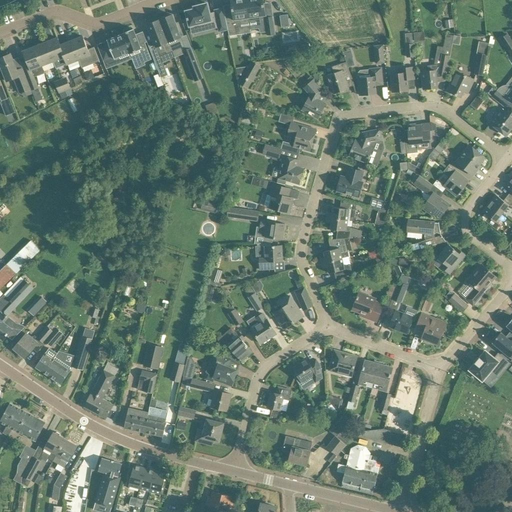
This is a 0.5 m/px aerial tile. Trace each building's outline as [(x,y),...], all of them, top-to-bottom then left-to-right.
[(246,0),(231,0),(232,6),(233,17),(226,18),(228,29),(229,36),(238,35),(237,31),(239,31),(239,27),(250,26),(250,30),(251,30),(250,22),(246,0)] [(263,0),(246,0),(250,22),(257,21),(260,32),(260,33),(267,32),(267,36),(276,35),(274,22),(273,16),(266,17),(264,4),(263,0)] [(188,11),(186,11),(187,18),(188,20),(190,26),(191,26),(200,24),(201,27),(217,23),(219,28),(219,31),(228,29),(226,18),(223,8),(215,10),(215,13),(210,14),(207,3),(194,7),(187,9),(188,11)] [(282,27),(289,26),(288,14),(280,15),(282,27)] [(160,20),(172,51),(183,47),(185,46),(181,38),(172,15),(160,20)] [(445,20),(446,28),(454,27),(453,19),(445,20)] [(167,53),(172,51),(160,20),(147,24),(153,39),(157,49),(151,51),(154,61),(158,69),(161,77),(167,75),(163,63),(156,47),(163,44),(167,53)] [(123,34),(130,53),(132,58),(134,62),(142,59),(144,62),(151,59),(144,42),(139,44),(133,29),(131,30),(130,28),(124,31),(124,32),(122,33),(122,34),(123,34)] [(425,31),(413,31),(413,41),(425,40),(425,31)] [(123,34),(122,34),(116,37),(115,35),(109,38),(109,39),(107,40),(111,50),(101,54),(106,68),(117,64),(115,58),(130,53),(123,34)] [(452,44),(454,36),(446,34),(444,47),(443,54),(442,54),(440,64),(434,65),(428,65),(428,71),(421,72),(422,79),(423,89),(438,88),(437,82),(446,81),(447,72),(449,62),(450,56),(452,44)] [(511,41),(507,34),(500,39),(511,56),(511,41)] [(100,61),(94,47),(88,50),(83,36),(71,41),(81,66),(82,68),(100,61)] [(58,38),(46,42),(53,61),(56,67),(56,68),(67,64),(64,57),(60,45),(58,38)] [(60,45),(64,57),(67,64),(70,71),(81,66),(71,41),(60,45)] [(46,42),(35,47),(42,65),(53,61),(46,42)] [(479,54),(475,74),(483,75),(483,74),(487,55),(489,45),(479,43),(477,53),(479,54)] [(384,62),(382,45),(375,46),(377,63),(384,62)] [(45,71),(42,65),(35,47),(23,51),(23,52),(24,52),(27,61),(21,63),(22,67),(26,76),(33,73),(34,77),(45,73),(45,71)] [(203,78),(192,48),(184,51),(183,51),(184,55),(194,81),(203,78)] [(31,89),(26,76),(22,67),(17,69),(13,60),(11,54),(8,55),(7,53),(0,55),(1,58),(0,58),(0,63),(7,81),(14,78),(20,93),(22,93),(31,89)] [(252,62),(251,61),(248,67),(239,83),(240,83),(240,82),(243,77),(251,81),(259,68),(251,64),(251,62),(252,62)] [(334,73),(326,75),(330,88),(332,87),(334,94),(348,89),(344,77),(351,75),(348,66),(346,62),(332,67),(334,73)] [(235,68),(239,83),(248,67),(235,68)] [(391,74),(392,82),(392,92),(408,90),(407,80),(414,79),(413,67),(399,68),(400,73),(391,74)] [(358,73),(358,78),(360,95),(376,94),(375,85),(383,84),(381,68),(370,69),(360,70),(358,73)] [(92,71),(84,74),(87,81),(95,78),(92,71)] [(469,91),(473,82),(474,79),(456,71),(447,91),(461,97),(465,89),(469,91)] [(33,73),(26,76),(31,89),(32,90),(38,87),(34,77),(33,73)] [(76,85),(83,82),(80,76),(73,79),(76,85)] [(310,95),(302,110),(309,114),(318,118),(326,104),(325,103),(324,103),(318,99),(319,98),(323,90),(317,82),(314,79),(311,76),(308,79),(311,82),(304,88),(310,95)] [(66,77),(61,80),(65,91),(71,89),(66,77)] [(59,94),(65,91),(61,80),(54,82),(59,94)] [(511,86),(510,86),(507,85),(506,85),(504,86),(501,87),(498,89),(497,90),(509,100),(511,98),(511,86)] [(506,136),(511,127),(511,101),(509,100),(497,90),(493,87),(488,94),(492,97),(492,98),(505,109),(504,111),(502,109),(490,123),(506,136)] [(67,97),(65,91),(59,94),(62,100),(68,98),(67,97)] [(471,104),(477,109),(485,100),(478,95),(471,104)] [(212,115),(216,113),(213,103),(206,106),(208,112),(212,115)] [(246,105),(244,114),(254,117),(257,108),(246,105)] [(306,126),(297,123),(291,122),(287,136),(296,138),(294,144),(283,141),(281,149),(290,151),(299,154),(301,149),(310,151),(314,136),(316,129),(306,126)] [(408,130),(405,130),(406,141),(407,154),(418,152),(417,149),(431,148),(430,141),(429,131),(426,131),(422,131),(421,125),(408,126),(408,130)] [(382,141),(382,139),(380,129),(362,133),(360,138),(361,139),(360,141),(359,144),(354,142),(349,156),(358,159),(368,163),(377,167),(377,166),(382,153),(374,149),(373,149),(374,146),(370,145),(371,143),(382,141)] [(255,138),(261,140),(263,133),(257,131),(255,138)] [(263,154),(279,158),(281,149),(266,144),(263,154)] [(464,151),(456,161),(474,175),(479,169),(477,168),(485,158),(472,147),(467,153),(464,151)] [(441,153),(435,148),(428,156),(435,161),(441,153)] [(299,160),(289,158),(284,156),(280,169),(277,178),(289,181),(299,184),(303,171),(303,168),(297,167),(299,160)] [(422,170),(424,165),(419,162),(417,166),(414,172),(417,174),(420,176),(422,170)] [(455,170),(448,165),(443,171),(450,177),(443,186),(449,190),(457,197),(464,187),(469,181),(466,178),(461,175),(455,170)] [(337,191),(346,194),(359,197),(363,182),(361,181),(364,172),(349,167),(346,177),(341,175),(337,191)] [(411,181),(414,184),(427,193),(433,185),(420,176),(417,174),(411,181)] [(252,185),(268,187),(269,179),(253,177),(252,185)] [(268,195),(265,205),(270,207),(270,208),(271,208),(279,210),(288,213),(291,203),(289,202),(290,197),(288,196),(290,189),(280,186),(274,184),(270,195),(268,195)] [(401,196),(399,194),(395,193),(393,201),(397,202),(399,202),(401,199),(401,196)] [(489,203),(502,213),(509,205),(511,207),(511,199),(507,196),(503,200),(496,194),(489,203)] [(450,204),(440,197),(438,200),(431,195),(422,208),(432,215),(434,212),(440,217),(446,209),(445,208),(448,205),(449,206),(450,204)] [(372,207),(383,208),(384,198),(373,197),(372,207)] [(221,203),(203,199),(201,210),(219,214),(221,203)] [(354,203),(351,202),(341,200),(340,208),(333,207),(332,213),(327,213),(327,217),(348,220),(354,221),(356,204),(354,203)] [(496,222),(502,213),(489,203),(482,211),(489,216),(485,221),(496,229),(499,225),(496,222)] [(227,216),(240,218),(258,220),(259,212),(229,208),(227,216)] [(348,220),(327,217),(326,222),(331,223),(330,229),(337,230),(336,239),(349,238),(361,238),(362,231),(351,228),(347,226),(348,220)] [(420,249),(436,244),(446,241),(442,236),(442,235),(433,238),(433,236),(433,234),(434,234),(434,232),(441,233),(440,230),(439,222),(438,222),(438,223),(435,222),(425,221),(408,219),(407,232),(425,234),(424,237),(425,240),(418,242),(420,249)] [(268,221),(261,220),(260,227),(257,227),(254,244),(272,243),(273,238),(282,239),(285,224),(275,222),(268,221)] [(158,230),(160,223),(153,221),(151,228),(158,230)] [(321,259),(322,263),(342,259),(350,257),(348,251),(352,250),(349,238),(336,239),(328,240),(331,250),(324,252),(325,258),(321,259)] [(28,239),(5,262),(18,275),(40,252),(28,239)] [(442,252),(437,257),(444,263),(441,266),(450,274),(459,263),(466,256),(457,248),(455,250),(448,244),(442,252)] [(260,269),(275,269),(274,262),(282,261),(282,245),(266,246),(256,246),(256,260),(259,260),(260,269)] [(384,260),(385,260),(386,260),(385,257),(396,253),(394,248),(386,251),(387,253),(384,254),(384,260)] [(342,259),(322,263),(323,268),(327,267),(329,273),(334,272),(336,281),(352,275),(350,264),(347,265),(344,264),(342,259)] [(3,260),(0,262),(0,279),(8,288),(20,277),(18,275),(5,262),(3,260)] [(476,287),(465,299),(472,305),(483,292),(482,292),(496,276),(482,265),(475,272),(468,281),(476,287)] [(220,280),(223,271),(213,268),(210,277),(220,280)] [(407,285),(406,285),(409,278),(402,275),(399,282),(398,282),(397,286),(392,298),(401,302),(407,285)] [(298,289),(304,287),(300,278),(295,280),(298,289)] [(14,304),(30,286),(24,280),(8,298),(14,304)] [(252,285),(256,293),(265,288),(260,280),(252,285)] [(392,298),(397,286),(392,283),(385,299),(391,301),(392,298)] [(245,289),(250,297),(249,297),(258,310),(264,306),(251,286),(245,289)] [(312,306),(304,288),(295,292),(304,310),(312,306)] [(377,321),(379,314),(383,305),(375,301),(376,299),(359,292),(352,309),(365,314),(364,316),(377,321)] [(450,300),(449,300),(455,305),(462,312),(468,305),(461,299),(455,294),(454,294),(450,300)] [(274,313),(278,320),(284,329),(298,320),(295,316),(300,312),(290,296),(278,304),(281,309),(274,313)] [(425,296),(420,309),(426,311),(430,302),(429,302),(430,298),(425,296)] [(47,303),(42,299),(29,312),(34,317),(47,303)] [(144,314),(146,305),(138,303),(137,308),(139,312),(144,314)] [(227,309),(230,313),(229,313),(237,325),(243,321),(235,309),(235,310),(232,306),(227,309)] [(407,333),(410,324),(412,319),(414,320),(418,311),(407,307),(405,314),(396,311),(390,327),(407,333)] [(93,308),(91,316),(97,318),(99,310),(93,308)] [(12,340),(25,327),(9,316),(5,314),(3,313),(2,314),(0,316),(0,337),(3,340),(7,336),(12,340)] [(247,321),(252,329),(261,343),(276,334),(263,313),(261,314),(260,313),(247,321)] [(446,323),(437,319),(422,313),(420,317),(417,326),(425,329),(422,339),(437,345),(446,323)] [(48,326),(53,331),(45,341),(51,346),(62,333),(50,323),(48,326)] [(43,343),(45,341),(53,331),(48,326),(47,326),(37,338),(43,343)] [(83,336),(77,356),(86,359),(92,339),(95,331),(85,328),(83,336)] [(227,347),(229,346),(242,360),(252,351),(242,340),(244,338),(238,332),(232,337),(230,335),(222,342),(227,347)] [(511,339),(511,340),(501,332),(497,337),(496,336),(492,340),(493,341),(492,342),(511,359),(511,358),(510,357),(511,354),(511,339)] [(25,358),(31,350),(35,345),(34,344),(35,342),(26,334),(14,349),(25,358)] [(188,348),(189,345),(180,343),(180,346),(178,353),(186,355),(188,348)] [(143,367),(158,370),(163,347),(149,344),(143,367)] [(49,348),(36,367),(48,375),(54,366),(50,363),(53,358),(54,358),(57,353),(49,348)] [(59,362),(65,353),(59,351),(57,353),(54,358),(59,362)] [(497,376),(509,362),(498,353),(494,358),(486,351),(480,358),(479,357),(475,363),(470,370),(471,370),(469,372),(476,378),(477,376),(482,380),(490,371),(497,376)] [(331,363),(329,370),(343,374),(343,375),(351,378),(352,376),(354,366),(357,356),(342,352),(341,356),(333,354),(331,363)] [(186,355),(178,353),(175,362),(170,379),(180,381),(184,365),(187,355),(186,355)] [(213,381),(214,379),(231,385),(237,370),(228,367),(231,359),(214,353),(209,369),(205,372),(206,373),(204,379),(213,381)] [(104,365),(107,359),(98,355),(96,361),(104,365)] [(187,362),(183,376),(193,378),(196,365),(192,357),(188,356),(187,362)] [(54,366),(48,375),(61,384),(70,370),(59,362),(54,358),(53,358),(50,363),(54,366)] [(322,378),(320,366),(316,359),(315,360),(316,360),(310,364),(307,359),(293,368),(297,374),(294,376),(299,384),(302,382),(310,377),(311,378),(312,377),(316,382),(322,378)] [(367,380),(374,382),(379,364),(365,360),(359,383),(366,385),(367,380)] [(393,368),(379,364),(374,382),(381,384),(380,389),(386,391),(393,368)] [(142,370),(140,380),(148,382),(145,392),(153,394),(158,374),(142,370)] [(114,376),(103,371),(89,398),(84,407),(106,418),(111,409),(113,405),(102,400),(114,376)] [(205,390),(207,382),(193,378),(183,376),(180,388),(186,389),(187,385),(191,386),(205,390)] [(348,400),(349,400),(347,408),(353,410),(355,402),(359,387),(353,385),(348,400)] [(291,390),(288,389),(278,387),(278,388),(280,388),(279,394),(271,392),(267,407),(280,410),(283,398),(289,399),(291,390)] [(212,389),(211,392),(209,398),(214,399),(212,407),(227,411),(231,394),(212,389)] [(391,396),(391,395),(384,393),(380,408),(383,409),(387,410),(391,396)] [(179,394),(176,405),(181,406),(184,395),(179,394)] [(337,411),(340,398),(334,397),(332,405),(337,411)] [(41,431),(46,422),(23,410),(10,403),(5,412),(0,421),(7,425),(3,433),(9,436),(13,428),(36,441),(41,431)] [(194,418),(196,410),(180,406),(178,414),(194,418)] [(163,436),(165,427),(167,419),(166,419),(168,413),(166,411),(150,407),(148,413),(147,418),(144,432),(163,436)] [(330,414),(325,408),(319,412),(324,419),(330,414)] [(125,428),(144,432),(147,418),(148,413),(130,409),(129,414),(128,414),(125,428)] [(224,423),(214,421),(207,419),(204,430),(199,428),(195,441),(210,444),(212,439),(219,441),(224,423)] [(185,431),(187,423),(178,421),(176,428),(185,431)] [(355,432),(347,424),(337,437),(328,447),(337,455),(341,450),(345,444),(349,439),(349,440),(352,435),(353,435),(355,432)] [(381,431),(377,444),(394,448),(398,435),(381,431)] [(53,461),(65,439),(54,433),(49,441),(45,447),(39,460),(41,461),(42,460),(46,462),(48,458),(53,461)] [(307,465),(309,455),(310,451),(312,442),(295,438),(294,442),(285,440),(282,451),(291,453),(289,461),(307,465)] [(69,461),(72,455),(77,446),(65,439),(53,461),(58,464),(62,457),(69,461)] [(377,444),(374,458),(391,462),(394,448),(377,444)] [(30,463),(36,450),(26,445),(20,457),(22,458),(18,465),(17,473),(22,476),(30,463)] [(41,461),(39,460),(35,458),(32,464),(30,463),(22,476),(24,478),(31,481),(42,462),(41,461)] [(96,502),(94,510),(100,511),(110,511),(121,477),(118,476),(122,464),(102,458),(98,471),(104,473),(95,502),(96,502)] [(435,459),(430,479),(430,480),(446,483),(450,462),(435,459)] [(333,463),(331,472),(339,474),(338,480),(350,483),(354,468),(346,466),(339,464),(333,463)] [(134,465),(129,485),(140,488),(145,468),(134,465)] [(145,468),(140,488),(150,491),(156,471),(145,468)] [(354,468),(350,483),(362,486),(366,470),(354,468)] [(366,470),(362,486),(374,489),(376,482),(378,473),(366,470)] [(156,471),(150,491),(161,494),(166,474),(156,471)] [(59,500),(60,488),(67,476),(61,473),(54,485),(52,499),(59,500)] [(378,473),(376,482),(383,484),(385,475),(378,473)] [(70,486),(69,495),(79,497),(80,487),(70,486)] [(231,501),(232,496),(213,492),(211,497),(208,496),(206,505),(208,506),(206,511),(234,511),(235,511),(237,503),(231,501)] [(261,503),(259,511),(275,511),(276,511),(277,507),(261,503)]
